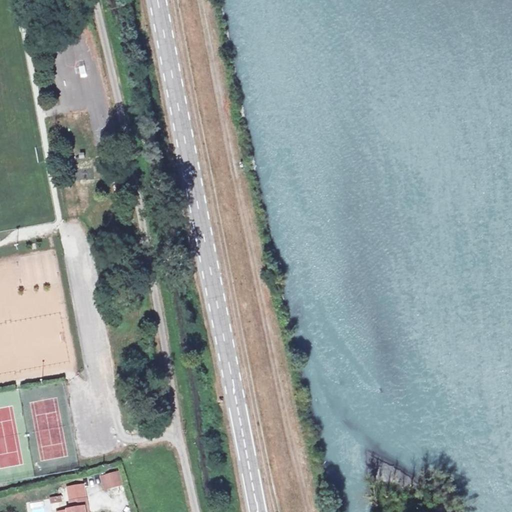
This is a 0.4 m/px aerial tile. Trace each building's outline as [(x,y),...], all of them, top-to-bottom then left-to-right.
[(121,471),(115,473),(117,485),(124,484),(121,471)] [(115,473),(105,475),(108,487),(117,485),(115,473)] [(75,489),(91,486),(90,481),(74,484),(75,489)] [(91,511),(90,504),(94,503),(91,486),(75,489),(78,506),(73,506),(74,507),(74,511),(91,511)] [(49,506),(61,505),(60,496),(48,498),(49,506)]
